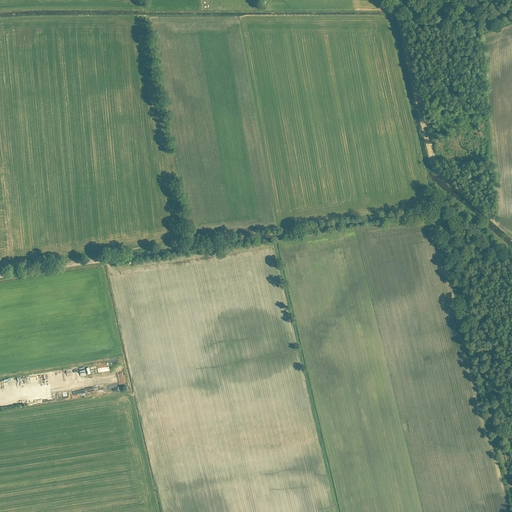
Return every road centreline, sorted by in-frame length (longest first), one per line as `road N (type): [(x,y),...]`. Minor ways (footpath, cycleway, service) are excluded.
road 1 (track): [(453,259),(438,207),(0,276)]
road 2 (track): [(511,490),(453,259)]
